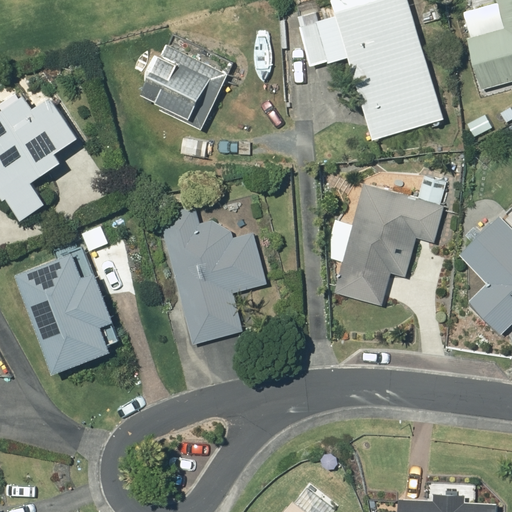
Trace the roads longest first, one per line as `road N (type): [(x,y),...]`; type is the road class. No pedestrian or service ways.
road 1 (residential): [(255,396),(409,390),(511,405)]
road 2 (residential): [(255,396),(207,404),(130,439),(114,462),(114,483),(140,511)]
